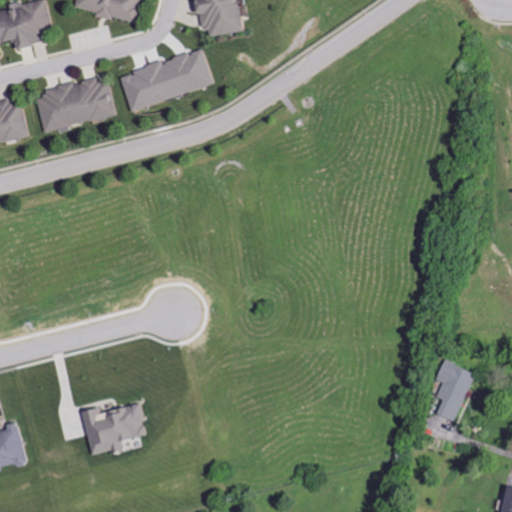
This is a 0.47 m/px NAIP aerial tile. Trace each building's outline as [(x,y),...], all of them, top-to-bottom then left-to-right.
[(0,53),(5,52),(3,44),(22,39),(24,48),(55,41),(53,33),(61,31),(53,0),(39,0),(16,6),(16,9),(0,12),(0,53)] [(83,0),(82,9),(119,16),(142,21),(146,0),(83,0)] [(255,30),(249,0),(204,0),(210,29),(217,28),(219,37),(255,30)] [(126,75),(137,111),(224,85),(212,48),(169,61),(169,62),(126,75)] [(123,116),(116,81),(107,83),(106,78),(41,91),(49,131),(123,116)] [(0,144),(34,137),(26,98),(0,103),(0,144)] [(443,414),(462,421),(482,374),(455,362),(440,395),(449,399),(443,414)] [(99,455),(130,448),(129,440),(153,435),(150,421),(151,421),(148,404),(109,412),(108,408),(90,412),(99,455)] [(0,469),(33,463),(24,422),(13,424),(14,429),(0,431),(0,469)] [(511,511),(511,486),(505,485),(499,511),(511,511)]
